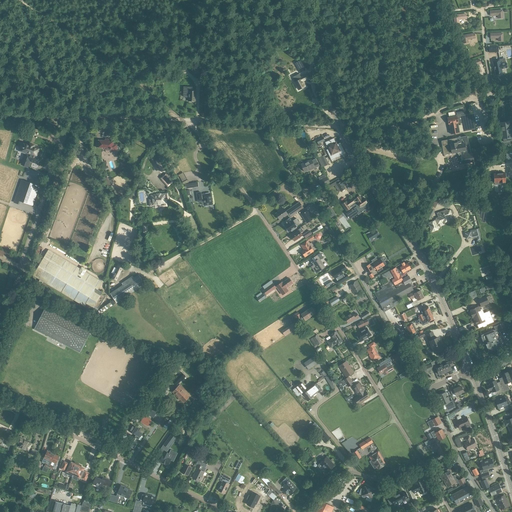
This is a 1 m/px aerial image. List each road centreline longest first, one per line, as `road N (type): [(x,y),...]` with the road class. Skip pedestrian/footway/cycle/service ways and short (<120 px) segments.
road 1 (unclassified): [(425,465),(192,121)]
road 2 (residential): [(268,123),(426,390)]
road 3 (tertiary): [(471,371),(429,271),(339,126)]
road 4 (unclassified): [(229,511),(0,400)]
road 5 (track): [(192,121),(0,113)]
road 6 (track): [(339,126),(394,128),(511,91)]
road 7 (unknown): [(299,363),(329,372),(334,389),(316,415),(354,473)]
road 8 (unclassified): [(130,239),(138,167),(192,121)]
road 9 (residential): [(425,465),(378,477),(332,476),(302,511)]
road 10 (track): [(265,122),(203,0)]
road 11 (tertiary): [(339,126),(315,0)]
